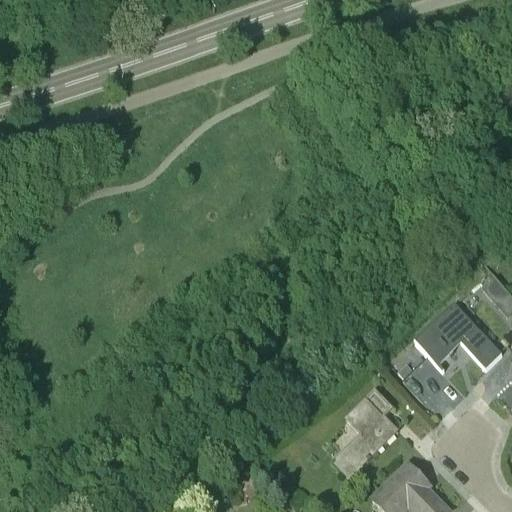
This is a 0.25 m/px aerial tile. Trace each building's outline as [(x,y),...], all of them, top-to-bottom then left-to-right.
[(504,292),(496,283),(484,294),(492,303),(504,292)] [(486,374),(501,359),(454,310),(416,348),(442,376),(444,375),(438,369),(449,359),(452,362),(454,359),(442,347),(452,338),(486,374)] [(511,391),(501,403),(502,404),(505,401),(511,408),(511,391)] [(363,472),(363,471),(371,463),(370,463),(397,435),(383,421),(392,413),(374,395),(344,424),(359,440),(331,467),(350,486),(363,472)] [(444,511),(423,490),(420,493),(415,487),(420,482),(409,470),(371,506),(376,511),(444,511)]
